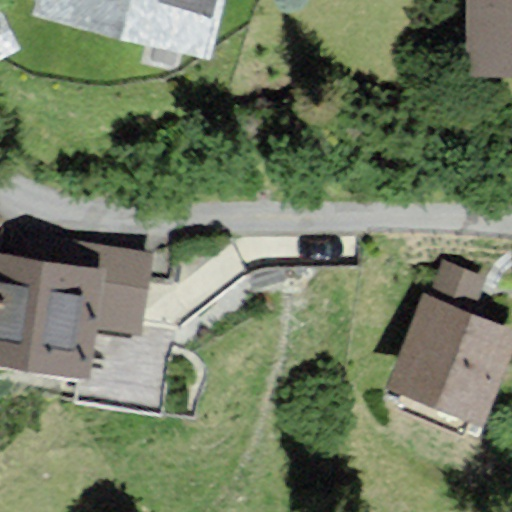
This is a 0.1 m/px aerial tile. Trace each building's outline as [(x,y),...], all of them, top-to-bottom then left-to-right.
[(38,0),(37,5),(210,49),(222,0),(38,0)] [(511,0),(471,0),(470,64),(511,64),(511,0)] [(41,239),(38,263),(0,257),(0,366),(90,380),(97,329),(143,335),(155,257),(41,239)] [(481,278),(446,264),(436,289),(471,304),(481,278)] [(511,353),(511,332),(428,299),(394,385),(485,421),(511,353)]
